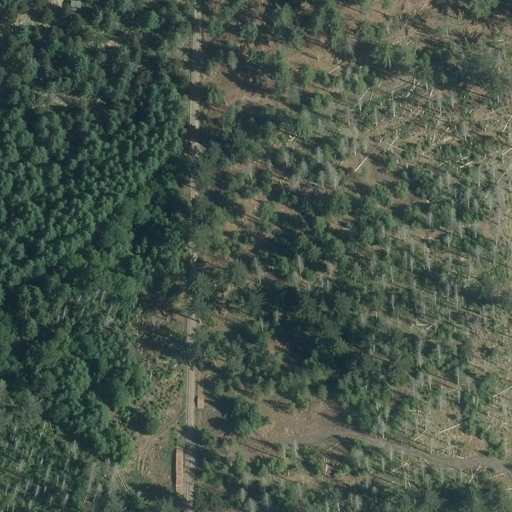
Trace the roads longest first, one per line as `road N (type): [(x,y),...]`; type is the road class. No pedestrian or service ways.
road 1 (track): [(196,156),(190,511)]
road 2 (track): [(196,156),(199,0)]
